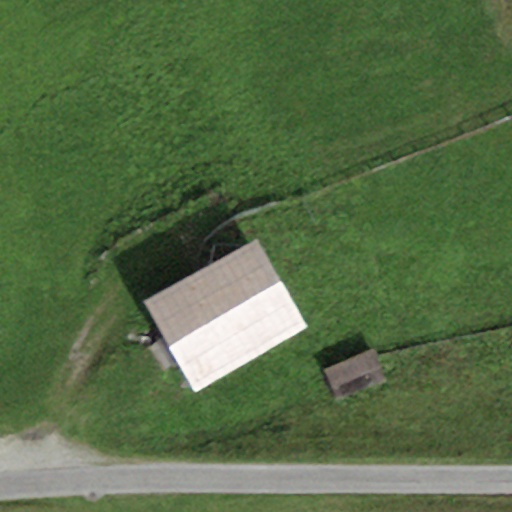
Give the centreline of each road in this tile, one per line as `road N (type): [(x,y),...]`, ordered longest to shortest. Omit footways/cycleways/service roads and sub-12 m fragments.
road 1 (unclassified): [(511,476),(0,485)]
road 2 (track): [(37,481),(65,409),(120,310),(189,243)]
